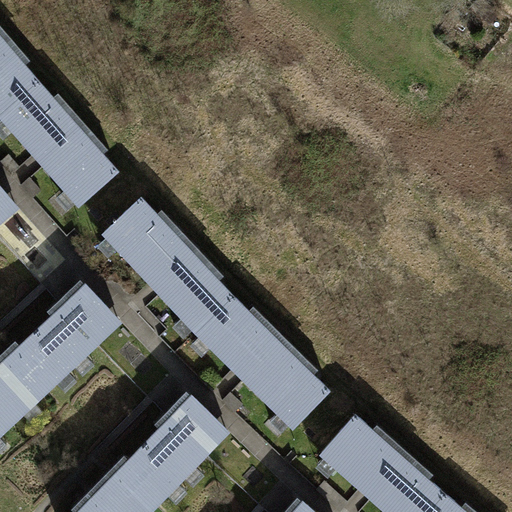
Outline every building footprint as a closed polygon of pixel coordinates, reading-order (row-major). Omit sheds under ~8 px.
[(0,107),(6,114),(43,81),(0,34),(0,107)] [(114,163),(43,81),(6,114),(77,195),(114,163)] [(0,194),(0,217),(11,207),(0,194)] [(105,235),(202,331),(237,294),(141,199),(105,235)] [(115,322),(79,283),(14,343),(49,383),(115,322)] [(327,383),(237,294),(202,331),(291,419),(327,383)] [(0,428),(49,383),(14,343),(0,356),(0,428)] [(220,436),(181,399),(121,461),(159,499),(220,436)] [(322,461),(384,511),(432,511),(448,494),(357,420),(322,461)] [(147,511),(159,499),(121,461),(73,511),(147,511)] [(470,511),(448,494),(432,511),(470,511)]
